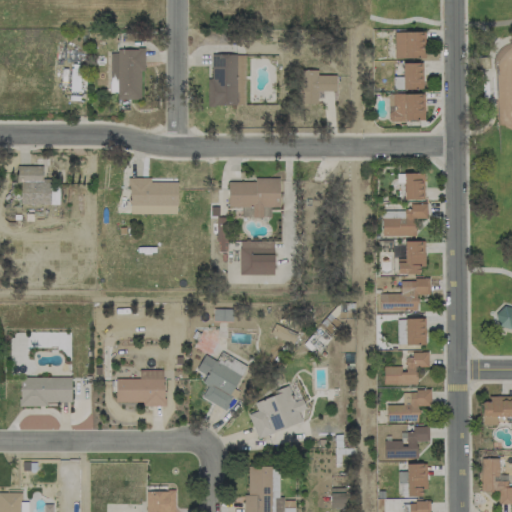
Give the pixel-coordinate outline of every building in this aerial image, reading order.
[(393,32),(393,57),(423,57),(422,31),(393,32)] [(115,98),(139,99),(139,70),(143,70),(143,49),(109,49),(109,91),(115,91),(115,98)] [(243,54),(210,54),(210,78),(206,78),(206,104),(244,104),(243,54)] [(421,62),(401,62),(401,88),(422,88),(421,62)] [(335,75),(316,75),(316,69),(300,70),(300,103),(316,103),(316,90),(335,90),(335,75)] [(392,76),(392,88),(400,88),(400,77),(392,76)] [(387,120),(422,120),(423,93),(387,93),(387,120)] [(41,165),(16,165),(16,181),(19,181),(19,203),(48,204),(49,180),(41,180),(41,165)] [(402,173),(402,199),(422,198),(422,172),(402,173)] [(128,213),(176,213),(176,181),(149,182),(149,177),(127,177),(128,213)] [(226,181),(227,206),(240,206),(240,217),(263,216),(263,207),(277,206),(277,181),(226,181)] [(272,241),(238,240),(237,273),(271,274),(272,241)] [(396,273),(422,273),(422,240),(403,241),(403,257),(395,258),(396,273)] [(378,293),(378,311),(416,310),(415,294),(428,294),(428,279),(398,279),(398,293),(378,293)] [(510,329),(511,324),(511,307),(500,304),(493,323),(510,329)] [(395,318),(396,344),(424,343),(423,318),(395,318)] [(415,384),(415,366),(426,366),(426,353),(402,353),(402,366),(382,366),(382,384),(415,384)] [(195,369),(205,375),(201,382),(206,385),(200,397),(222,409),(240,374),(202,355),(195,369)] [(138,378),(114,378),(114,401),(141,401),(141,405),(162,405),(163,369),(138,369),(138,378)] [(70,376),(18,377),(19,405),(46,405),(46,401),(70,401),(70,376)] [(301,422),(297,410),(304,408),(301,398),(293,401),(288,385),(272,390),(273,395),(253,401),(256,410),(247,413),(255,437),(301,422)] [(385,404),(384,420),(416,421),(416,405),(429,405),(429,390),(401,390),(401,404),(385,404)] [(511,395),(487,395),(487,401),(481,401),(480,424),(496,424),(496,416),(511,416),(511,395)] [(427,427),(403,428),(403,439),(382,440),(383,461),(416,460),(415,446),(427,446),(427,427)] [(480,491),(497,490),(497,503),(509,503),(509,479),(498,479),(498,457),(479,457),(480,491)] [(423,463),(404,463),(405,496),(424,495),(423,463)] [(328,507),(343,507),(344,488),(329,487),(328,507)] [(145,490),(144,511),(171,511),(172,490),(145,490)] [(0,511),(18,511),(19,492),(0,491),(0,511)] [(427,511),(427,500),(407,501),(407,511),(427,511)]
